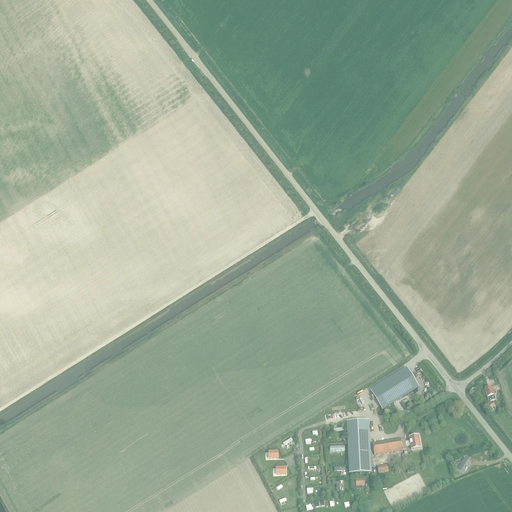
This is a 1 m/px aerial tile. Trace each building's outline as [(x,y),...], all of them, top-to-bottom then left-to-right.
[(370,391),(382,410),(418,388),(407,369),(370,391)] [(493,393),(496,392),(494,387),(491,388),(491,387),(484,389),(489,402),(495,400),(493,393)] [(346,423),(348,475),(371,474),(368,422),(346,423)] [(411,450),(420,448),(418,436),(409,438),(410,442),(408,442),(409,446),(410,446),(411,450)] [(372,444),(374,455),(406,450),(404,438),(372,444)] [(278,454),(269,451),(266,458),(275,461),(278,454)] [(457,471),(462,474),(471,463),(465,459),(457,471)] [(377,467),(378,473),(388,471),(387,465),(377,467)] [(286,471),(277,468),(275,475),(283,477),(286,471)]
